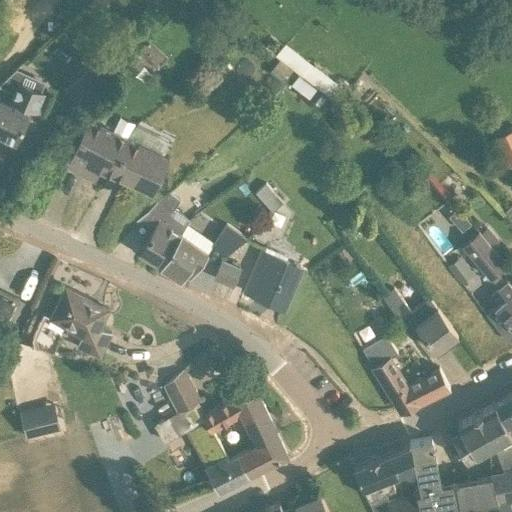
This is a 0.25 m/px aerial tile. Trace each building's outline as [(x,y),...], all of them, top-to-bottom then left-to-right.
[(157,70),(169,57),(152,40),(139,54),(157,70)] [(134,75),(144,63),(136,56),(125,67),(134,75)] [(341,89),(302,57),(292,70),(299,75),(316,90),(331,101),(341,89)] [(292,70),(278,59),(267,72),(281,83),(292,70)] [(88,88),(74,101),(78,105),(105,80),(89,63),(76,76),(88,88)] [(291,84),(309,98),(316,90),(299,75),(291,84)] [(0,131),(2,132),(1,134),(16,141),(24,122),(27,115),(30,107),(37,110),(45,91),(43,90),(17,79),(13,90),(7,103),(0,100),(0,131)] [(359,130),(365,122),(356,114),(349,122),(359,130)] [(94,175),(99,165),(113,172),(128,139),(89,120),(68,163),(94,175)] [(369,143),(375,133),(366,127),(359,137),(369,143)] [(501,155),(511,149),(511,129),(493,138),(501,155)] [(154,185),(167,158),(128,139),(113,172),(138,183),(140,178),(154,185)] [(400,182),(417,167),(407,156),(390,172),(400,182)] [(273,210),(282,202),(262,180),(253,188),(273,210)] [(186,223),(188,221),(172,211),(178,201),(167,193),(135,222),(151,232),(140,250),(161,263),(181,232),(186,223)] [(340,228),(349,221),(343,214),(335,221),(340,228)] [(213,242),(211,245),(225,255),(247,238),(226,224),(213,242)] [(492,246),(498,240),(488,228),(481,234),(492,246)] [(495,250),(492,246),(481,234),(479,231),(463,245),(479,263),(490,277),(506,263),(495,250)] [(192,274),(207,251),(181,232),(161,263),(182,276),(186,270),(192,274)] [(264,250),(263,249),(246,290),(283,306),(300,265),(291,261),(294,255),(267,244),(264,250)] [(345,262),(354,255),(346,245),(338,252),(345,262)] [(463,253),(451,263),(463,279),(475,269),(463,253)] [(331,256),(323,262),(327,269),(336,262),(331,256)] [(233,284),(240,269),(221,261),(215,276),(233,284)] [(511,286),(507,280),(499,288),(500,289),(490,298),(496,306),(495,307),(511,326),(511,286)] [(65,287),(50,318),(82,333),(77,345),(100,357),(111,333),(99,327),(109,308),(65,287)] [(458,334),(438,308),(437,308),(429,297),(411,310),(394,287),(383,296),(403,323),(412,316),(417,323),(416,324),(436,350),(458,334)] [(0,318),(7,321),(14,305),(0,298),(0,318)] [(29,343),(41,318),(30,314),(19,338),(18,340),(29,343)] [(439,367),(407,384),(389,357),(374,366),(402,411),(418,403),(450,387),(439,367)] [(201,398),(184,367),(164,384),(177,410),(178,412),(193,404),(198,400),(201,398)] [(236,394),(206,413),(208,417),(212,428),(239,412),(244,422),(267,411),(261,398),(253,386),(236,394)] [(511,391),(494,402),(511,432),(511,391)] [(177,410),(175,411),(174,412),(164,418),(155,424),(165,442),(187,429),(208,417),(206,413),(198,400),(193,404),(178,412),(177,410)] [(60,430),(54,402),(20,410),(27,438),(60,430)] [(505,474),(490,476),(496,501),(511,498),(511,432),(494,402),(473,414),(483,429),(482,430),(491,446),(494,445),(505,474)] [(244,422),(255,444),(238,453),(250,473),(287,454),(267,411),(244,422)] [(491,446),(482,430),(483,429),(473,414),(458,422),(461,427),(451,432),(469,463),(480,458),(478,453),(491,446)] [(212,428),(208,417),(187,429),(219,489),(250,473),(238,453),(230,457),(212,428)] [(438,511),(452,510),(460,508),(455,483),(441,485),(431,438),(410,441),(410,444),(415,464),(421,491),(417,492),(421,511),(438,511)] [(391,474),(400,470),(395,450),(355,466),(375,511),(406,511),(403,496),(389,499),(386,490),(396,486),(391,474)] [(496,501),(490,476),(455,483),(460,508),(496,501)] [(328,511),(320,493),(294,504),(297,511),(328,511)] [(283,511),(279,502),(258,511),(283,511)]
